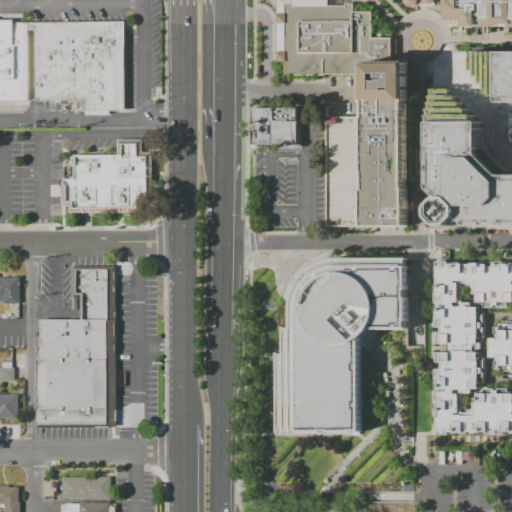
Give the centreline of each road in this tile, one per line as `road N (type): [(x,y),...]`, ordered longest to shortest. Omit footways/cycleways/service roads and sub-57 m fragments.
road 1 (primary): [(182,0),(179,428)]
road 2 (residential): [(180,243),(0,243)]
road 3 (residential): [(179,453),(0,453)]
road 4 (primary): [(219,511),(220,361)]
road 5 (primary): [(220,130),(222,0)]
